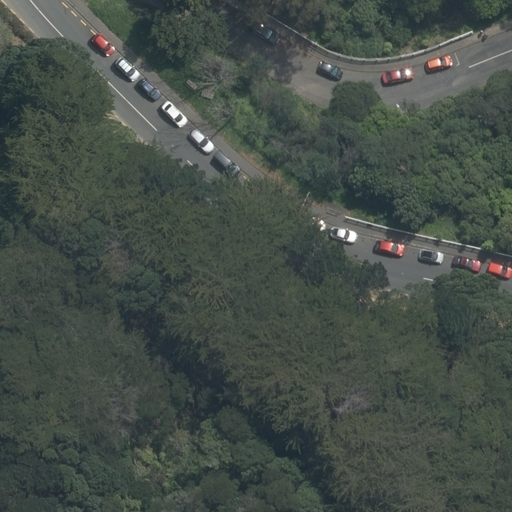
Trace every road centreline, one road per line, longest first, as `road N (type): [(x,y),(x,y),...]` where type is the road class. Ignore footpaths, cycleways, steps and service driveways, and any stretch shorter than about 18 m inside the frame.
road 1 (tertiary): [(511,294),(328,232),(257,199),(96,69),(31,0)]
road 2 (unclassified): [(178,0),(347,85),(409,85),(511,48)]
